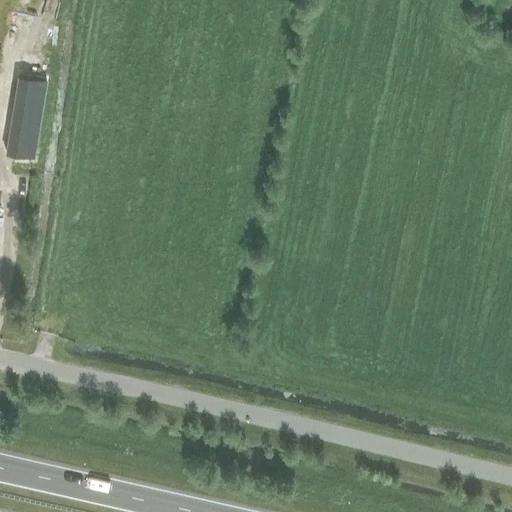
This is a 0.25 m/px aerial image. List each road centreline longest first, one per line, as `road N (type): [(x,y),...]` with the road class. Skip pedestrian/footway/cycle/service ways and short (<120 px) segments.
road 1 (unclassified): [(511,479),(0,357)]
road 2 (trunk): [(191,511),(0,468)]
